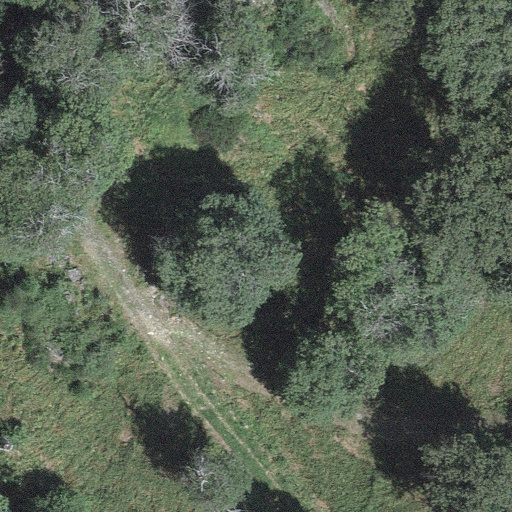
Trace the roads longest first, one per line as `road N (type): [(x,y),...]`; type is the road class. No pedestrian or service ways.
road 1 (track): [(0,155),(58,182),(102,254),(196,364)]
road 2 (track): [(196,364),(308,511)]
